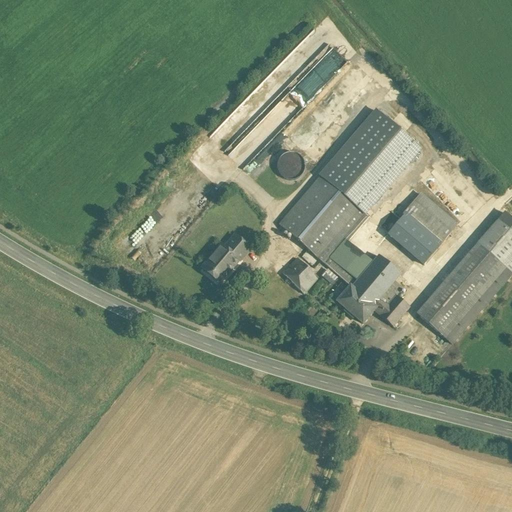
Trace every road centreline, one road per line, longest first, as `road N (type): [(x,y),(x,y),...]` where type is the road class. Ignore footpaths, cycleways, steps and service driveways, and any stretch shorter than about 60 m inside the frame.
road 1 (secondary): [(511,430),(259,363),(151,321),(0,240)]
road 2 (track): [(363,392),(315,511)]
